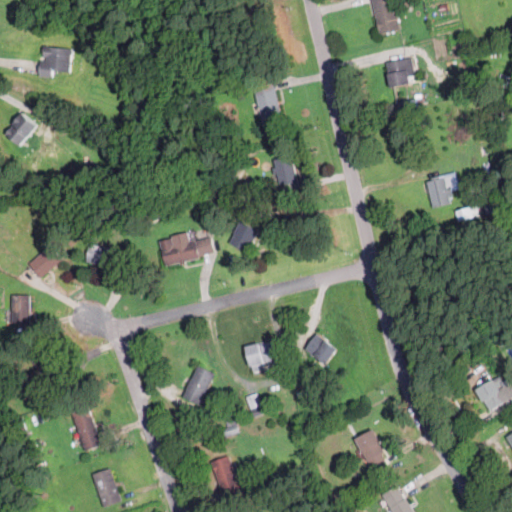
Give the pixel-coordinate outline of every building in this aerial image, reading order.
[(375,0),(381,34),(401,31),(395,0),(375,0)] [(55,77),(55,71),(72,71),(72,46),(42,46),(42,77),(55,77)] [(415,85),(415,60),(391,60),(391,85),(415,85)] [(256,86),(265,126),(285,121),(275,81),(256,86)] [(23,146),(40,124),(25,112),(7,135),(23,146)] [(281,186),(299,182),(293,155),(275,159),(281,186)] [(428,182),(435,208),(454,203),(449,187),(455,185),(452,175),(428,182)] [(493,211),(490,202),(464,210),(466,219),(493,211)] [(232,243),(250,252),(262,230),(244,220),(232,243)] [(168,265),(217,254),(213,236),(192,241),(190,232),(162,239),(168,265)] [(89,263),(122,271),(127,251),(93,243),(89,263)] [(31,262),(43,276),(65,258),(53,244),(31,262)] [(31,294),(14,294),(14,326),(31,326),(31,294)] [(330,364),(341,348),(319,333),(308,349),(330,364)] [(255,372),(268,369),(266,362),(278,359),(274,340),(248,346),(255,372)] [(216,372),(199,365),(185,396),(202,404),(216,372)] [(479,389),(491,411),(509,401),(497,379),(479,389)] [(261,406),(257,394),(248,396),(252,409),(261,406)] [(75,411),(85,451),(103,446),(92,406),(75,411)] [(240,432),(237,422),(223,426),(225,436),(240,432)] [(359,438),(375,470),(393,462),(377,429),(359,438)] [(214,461),(222,494),(240,490),(232,456),(214,461)] [(107,508),(124,501),(111,468),(94,475),(107,508)] [(384,494),(395,511),(416,511),(400,485),(384,494)]
